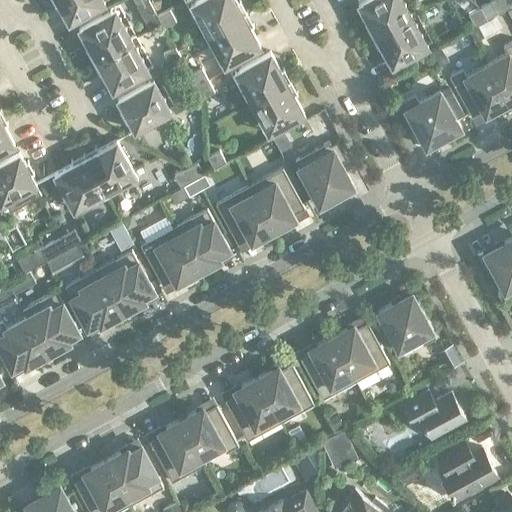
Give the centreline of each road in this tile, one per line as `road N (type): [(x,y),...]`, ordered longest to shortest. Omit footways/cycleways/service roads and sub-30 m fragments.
road 1 (residential): [(0,473),(429,242)]
road 2 (residential): [(403,197),(0,414)]
road 3 (residential): [(0,43),(52,150),(95,128),(29,9)]
road 4 (residential): [(429,242),(511,397)]
road 5 (residential): [(360,108),(321,89),(270,0)]
road 6 (residential): [(511,138),(403,197)]
